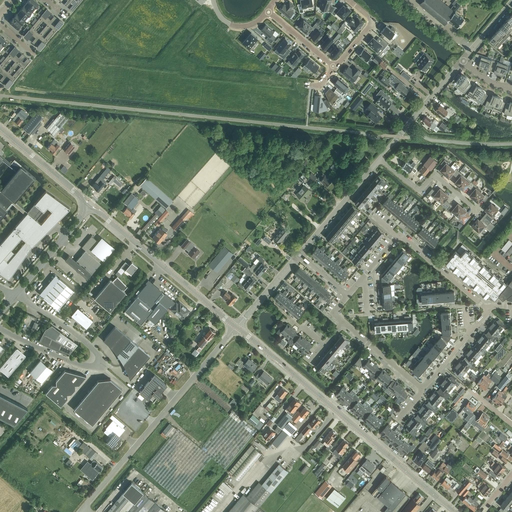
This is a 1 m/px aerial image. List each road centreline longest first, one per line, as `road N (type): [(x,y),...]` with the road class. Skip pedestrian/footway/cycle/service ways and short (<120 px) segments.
road 1 (tertiary): [(455,511),(236,327)]
road 2 (unclassified): [(80,511),(236,327)]
road 3 (unclassified): [(0,329),(57,358),(102,366),(91,346),(15,295)]
road 4 (tertiary): [(236,327),(102,214),(83,209)]
road 5 (residential): [(333,67),(318,86),(148,71)]
road 6 (residential): [(379,158),(420,193),(435,176),(477,210)]
road 7 (residential): [(379,158),(464,60)]
road 8 (residential): [(300,254),(379,158)]
